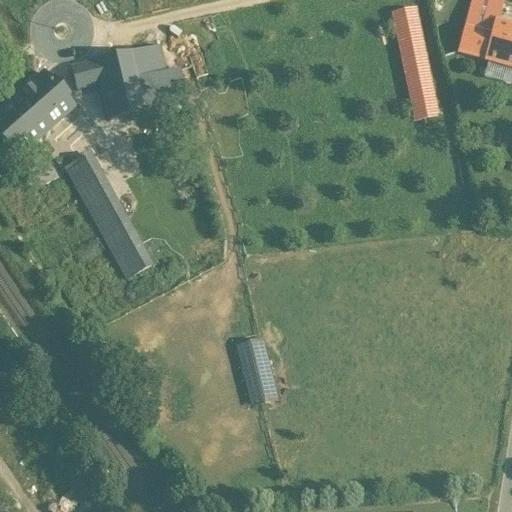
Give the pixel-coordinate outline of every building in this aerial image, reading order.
[(503,1),(501,0),(473,0),(471,7),(499,15),(503,1)] [(499,15),(471,7),(466,27),(493,34),(496,24),(496,25),(499,15)] [(511,28),(496,25),(496,24),(493,34),(486,61),(485,62),(511,69),(511,28)] [(493,34),(466,27),(459,53),(485,61),(486,61),(493,34)] [(155,47),(72,68),(78,93),(100,87),(109,123),(183,104),(175,71),(161,75),(155,47)] [(483,67),(485,61),(459,53),(457,53),(453,73),(479,80),(479,81),(496,86),(500,71),(483,67)] [(45,78),(0,117),(0,138),(17,158),(72,110),(45,78)] [(150,267),(89,157),(68,169),(129,278),(150,267)] [(250,407),(278,399),(261,338),(233,346),(250,407)]
